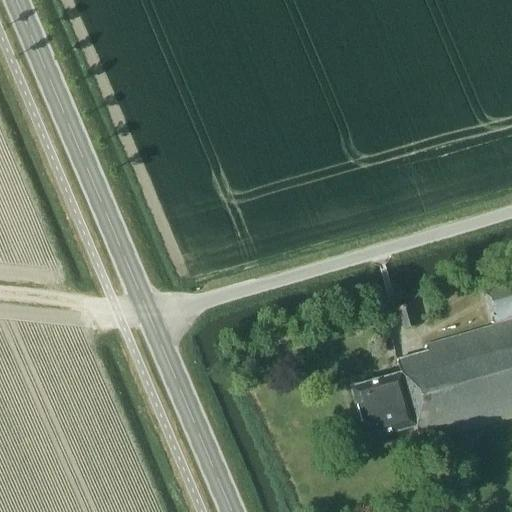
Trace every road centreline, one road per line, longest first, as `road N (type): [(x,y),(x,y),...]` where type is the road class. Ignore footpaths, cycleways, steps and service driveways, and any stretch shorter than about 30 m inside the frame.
road 1 (primary): [(228,511),(12,0)]
road 2 (unknown): [(152,333),(511,213)]
